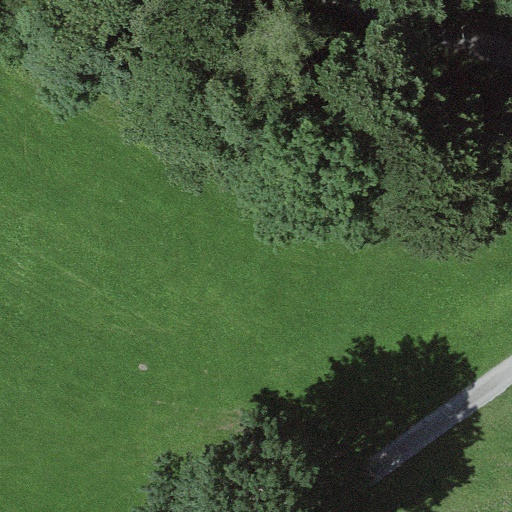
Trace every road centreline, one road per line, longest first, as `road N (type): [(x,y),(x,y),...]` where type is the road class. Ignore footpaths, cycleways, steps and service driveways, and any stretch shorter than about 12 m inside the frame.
road 1 (track): [(511,374),(325,511)]
road 2 (track): [(352,0),(511,58)]
